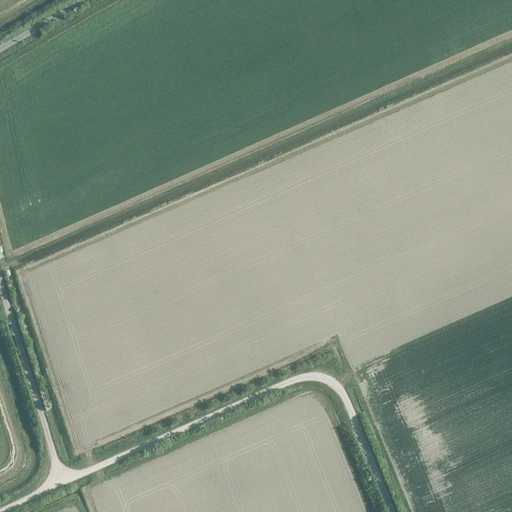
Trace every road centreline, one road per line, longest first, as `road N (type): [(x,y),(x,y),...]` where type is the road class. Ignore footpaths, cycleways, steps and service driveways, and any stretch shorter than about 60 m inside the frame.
road 1 (unclassified): [(62,483),(311,377),(340,389),(394,511)]
road 2 (unclassified): [(62,483),(0,274)]
